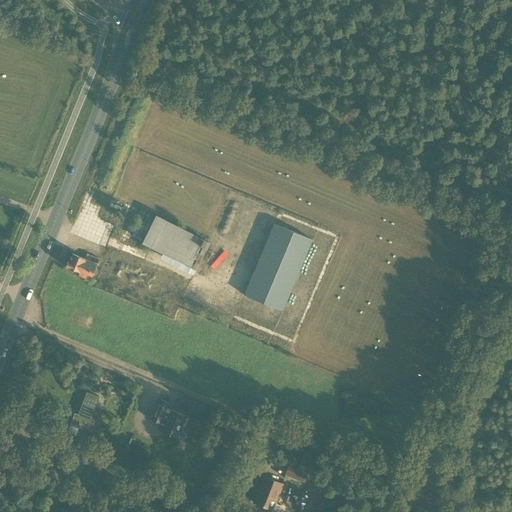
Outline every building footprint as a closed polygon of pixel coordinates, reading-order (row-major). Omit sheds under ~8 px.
[(155,215),(142,244),(162,253),(160,259),(195,275),(211,241),(155,215)] [(258,260),(244,295),(246,296),(282,311),(312,240),(274,224),(258,260)] [(67,262),(65,267),(67,267),(79,272),(78,275),(90,280),(97,264),(105,267),(107,262),(87,254),(85,259),(72,254),(69,262),(67,262)] [(93,420),(90,419),(98,396),(86,392),(78,415),(74,414),(70,425),(89,432),(93,420)] [(161,432),(176,439),(182,425),(184,426),(187,419),(185,418),(186,416),(171,410),(170,412),(166,410),(169,403),(160,399),(151,420),(160,424),(161,422),(165,424),(161,432)] [(195,411),(205,416),(209,408),(198,404),(195,411)] [(81,483),(94,488),(103,466),(90,461),(81,483)] [(284,475),(304,482),(310,465),(301,462),(298,468),(288,464),(284,475)] [(253,503),(273,511),(283,484),(263,476),(253,503)]
